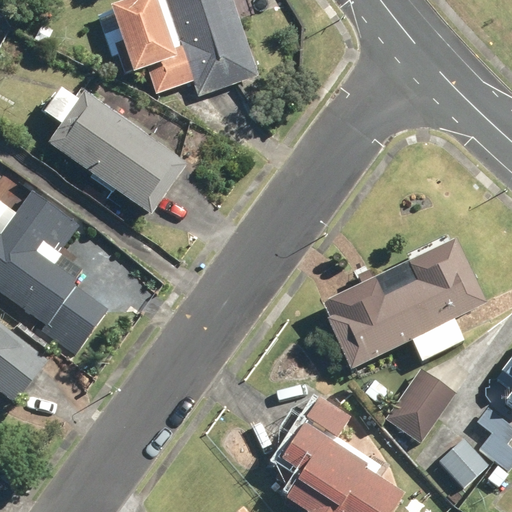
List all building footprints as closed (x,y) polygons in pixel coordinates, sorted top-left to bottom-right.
[(261,78),(234,0),(168,0),(202,98),(261,78)] [(87,96),(53,146),(157,218),(192,168),(87,96)] [(0,235),(0,294),(81,352),(109,313),(74,288),(85,271),(62,255),(82,228),(33,193),(2,237),(0,235)] [(320,303),(352,370),(488,305),(457,239),(320,303)] [(51,363),(0,323),(0,391),(18,405),(51,363)] [(511,362),(500,378),(511,387),(511,392),(506,400),(511,404),(511,362)] [(458,392),(421,368),(389,417),(427,441),(458,392)] [(288,496),(312,511),(394,511),(409,490),(305,423),(282,458),(304,472),(288,496)] [(511,445),(493,433),(481,451),(511,470),(511,468),(511,445)] [(467,440),(442,462),(465,488),(490,466),(467,440)]
